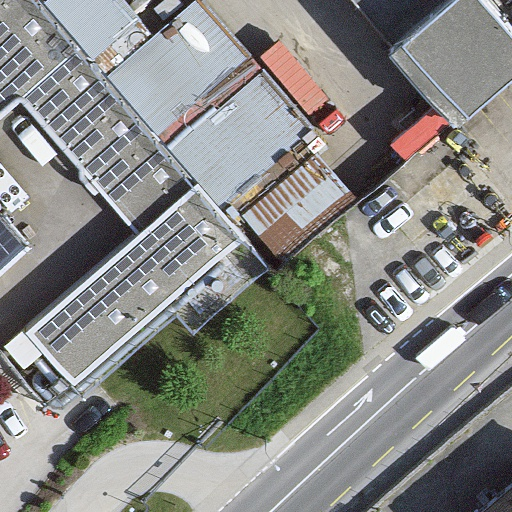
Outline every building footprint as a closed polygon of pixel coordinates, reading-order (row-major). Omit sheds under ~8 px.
[(0,0),(0,264),(20,247),(0,224),(0,119),(25,98),(78,52),(31,0),(0,0)] [(511,68),(511,18),(496,0),(342,0),(447,124),(511,68)] [(189,177),(78,52),(25,98),(136,224),(189,177)] [(189,177),(136,224),(26,320),(77,377),(239,235),(189,177)] [(511,511),(511,484),(480,511),(511,511)]
